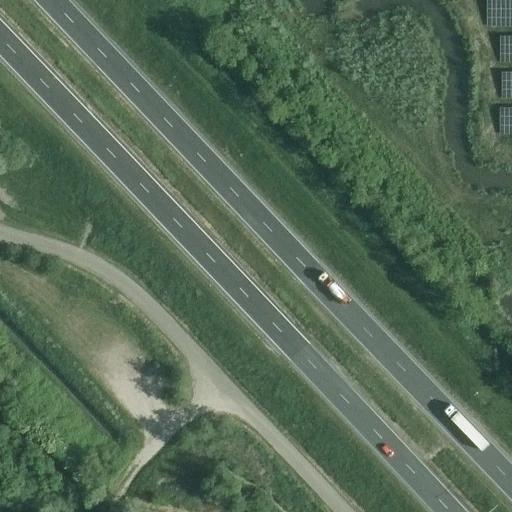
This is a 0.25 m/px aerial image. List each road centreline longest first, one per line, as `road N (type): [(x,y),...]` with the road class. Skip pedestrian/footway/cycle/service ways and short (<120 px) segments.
road 1 (trunk): [(511,480),(57,0)]
road 2 (trunk): [(0,36),(448,511)]
road 3 (unclassified): [(220,384),(122,282),(73,253),(0,232)]
road 4 (unclassified): [(342,511),(220,384)]
